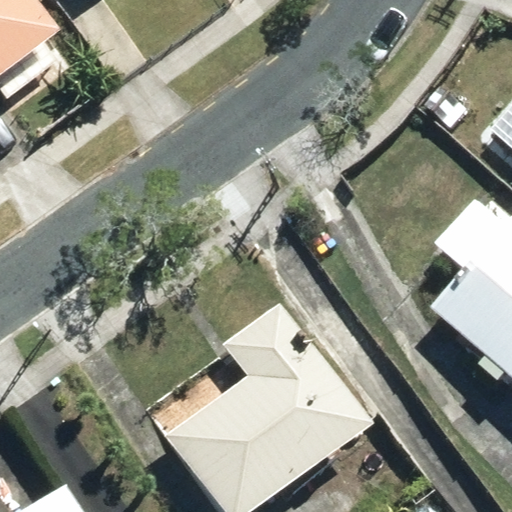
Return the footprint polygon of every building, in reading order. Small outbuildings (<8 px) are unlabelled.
[(0,0),(0,86),(44,54),(4,0),(0,0)] [(43,0),(58,19),(83,0),(43,0)] [(511,390),(511,232),(509,236),(476,207),(434,255),(465,282),(432,319),(511,390)] [(267,511),(361,445),(266,313),(207,355),(232,390),(150,449),(195,511),(267,511)] [(70,511),(60,496),(33,511),(70,511)]
